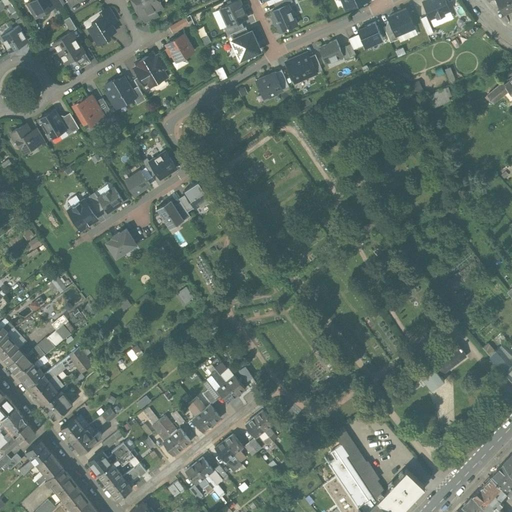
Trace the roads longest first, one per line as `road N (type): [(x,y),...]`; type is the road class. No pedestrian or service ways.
road 1 (residential): [(135,207),(192,171),(164,126),(275,52)]
road 2 (residential): [(116,511),(260,397)]
road 3 (residential): [(0,376),(112,511)]
road 4 (secondary): [(511,425),(428,511)]
